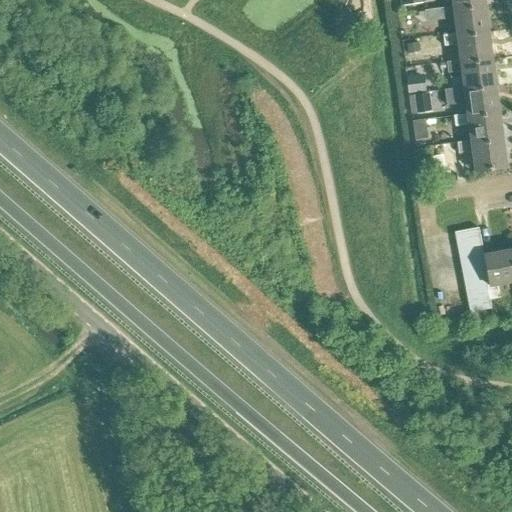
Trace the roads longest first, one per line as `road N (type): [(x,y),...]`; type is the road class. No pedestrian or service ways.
road 1 (trunk): [(431,511),(0,137)]
road 2 (trunk): [(0,200),(363,511)]
road 3 (unclassified): [(311,511),(0,241)]
road 4 (track): [(96,325),(34,382),(0,399)]
